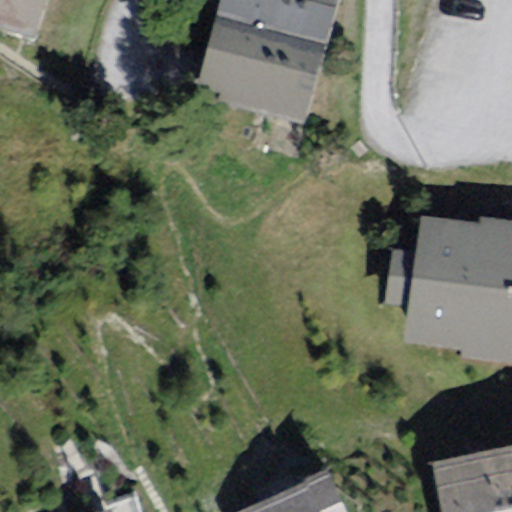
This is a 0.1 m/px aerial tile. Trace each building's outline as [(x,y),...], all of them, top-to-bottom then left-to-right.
[(37,0),(0,0),(0,20),(29,29),(37,0)] [(337,0),(225,0),(221,14),(199,93),(303,122),(337,0)] [(511,362),(511,231),(431,223),(416,352),(511,362)] [(511,511),(511,462),(447,473),(454,511),(511,511)] [(322,511),(308,477),(225,511),(322,511)]
